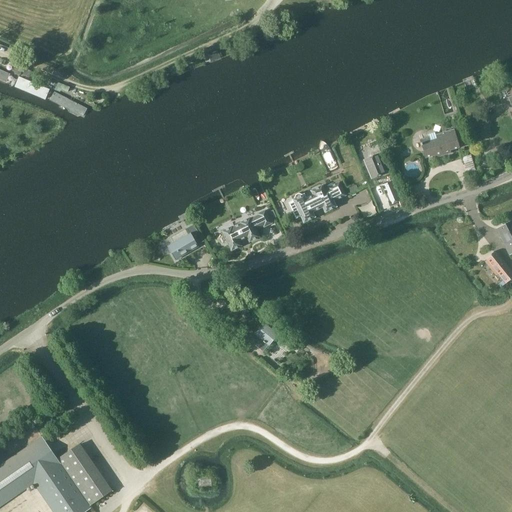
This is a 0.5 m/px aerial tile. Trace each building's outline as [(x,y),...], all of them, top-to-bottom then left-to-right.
[(24,68),(18,65),(15,72),(21,75),(24,68)] [(175,66),(169,69),(172,76),(179,73),(175,66)] [(18,76),(0,68),(0,81),(14,87),(18,76)] [(219,68),(186,83),(192,95),(224,80),(219,68)] [(25,69),(22,76),(29,78),(31,71),(25,69)] [(56,92),(21,78),(16,89),(51,103),(56,92)] [(99,108),(59,92),(54,104),(96,119),(99,108)] [(474,116),(463,119),(471,144),(480,142),(477,133),(479,133),(474,116)] [(429,137),(420,140),(426,158),(435,156),(435,158),(451,153),(451,152),(460,149),(454,129),(435,135),(434,132),(428,134),(429,137)] [(364,160),(372,179),(386,173),(378,155),(364,160)] [(393,181),(382,185),(390,205),(401,202),(393,181)] [(323,207),(325,212),(326,213),(326,212),(336,207),(336,208),(337,207),(336,206),(336,207),(334,202),(346,196),(340,182),(328,188),(329,189),(325,191),(323,186),(323,185),(322,186),(312,191),(312,190),(311,191),(312,192),(314,195),(306,199),(305,195),(304,194),(303,195),(304,195),(303,195),(302,195),(299,194),(296,195),(295,199),(294,200),(294,199),(293,200),(293,201),(293,200),(298,210),(293,213),(296,219),(301,217),(304,222),(304,223),(305,223),(305,222),(314,218),(315,218),(315,217),(313,212),(323,207)] [(272,223),(266,211),(258,214),(259,215),(251,219),(250,218),(240,223),(241,224),(233,228),(232,227),(222,232),(231,251),(241,246),(239,242),(247,238),(249,242),(259,237),(256,230),(264,226),(264,227),(272,223)] [(511,220),(496,228),(510,257),(511,255),(511,220)] [(200,237),(194,225),(185,230),(188,235),(166,247),(175,260),(198,247),(195,241),(200,237)] [(511,270),(496,250),(487,258),(488,259),(486,261),(492,268),(493,266),(504,279),(499,283),(502,286),(511,277),(511,270)] [(255,335),(250,341),(263,352),(269,345),(273,340),(278,344),(285,335),(281,331),(278,335),(265,324),(256,336),(255,335)] [(296,342),(291,348),(295,352),(301,346),(296,342)] [(0,506),(34,483),(53,511),(84,511),(90,508),(89,506),(56,459),(42,437),(0,466),(0,506)] [(77,445),(56,459),(89,506),(110,492),(77,445)] [(211,487),(211,476),(197,476),(198,487),(211,487)]
